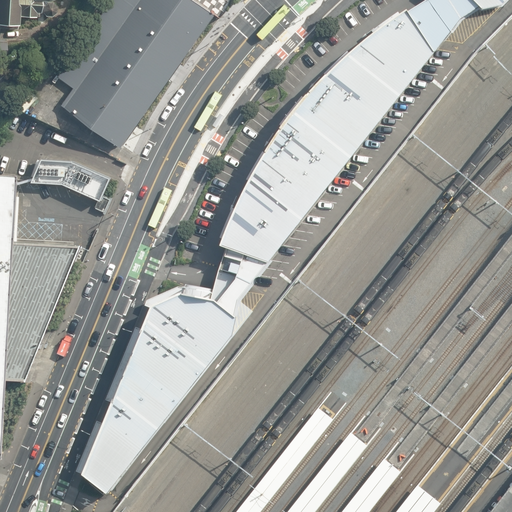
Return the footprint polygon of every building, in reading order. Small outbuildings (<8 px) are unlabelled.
[(0,0),(0,28),(18,29),(19,16),(36,18),(36,17),(40,17),(40,13),(41,11),(42,11),(42,12),(46,17),(52,17),(57,13),(57,7),(53,2),(48,2),(48,1),(51,0),(0,0)] [(74,87),(62,105),(122,147),(134,130),(169,79),(175,72),(180,64),(209,23),(216,14),(196,0),(111,0),(58,76),(74,87)] [(84,477),(109,496),(235,337),(238,320),(237,318),(240,301),(269,265),(270,265),(437,54),(463,21),(481,10),(484,13),(504,9),(511,0),(434,0),(429,3),(410,15),(408,13),(402,17),(399,14),(373,33),(375,36),(364,45),(352,56),(349,52),(325,75),(328,78),(320,86),(315,91),(307,100),(303,97),(281,126),(284,129),(281,132),(282,133),(267,155),(264,153),(247,181),(251,183),(244,198),(238,211),(233,209),(221,239),(225,241),(222,249),(227,251),(215,291),(187,285),(186,289),(179,287),(152,300),(148,301),(146,307),(148,308),(153,310),(144,331),(139,328),(137,328),(107,401),(110,402),(114,404),(106,425),(102,423),(98,421),(77,472),(81,474),(85,475),(84,477)] [(224,117),(219,114),(212,125),(217,128),(224,117)] [(103,197),(112,177),(77,161),(44,157),(40,177),(71,183),(103,197)] [(0,429),(2,378),(28,380),(84,247),(14,241),(17,176),(0,175),(0,429)] [(236,511),(260,511),(333,420),(326,414),(318,408),(236,511)] [(316,511),(368,447),(364,443),(360,440),(354,435),(352,434),(289,511),(316,511)] [(369,511),(401,472),(397,469),(393,466),(388,462),(384,459),(342,511),(369,511)] [(434,511),(441,504),(430,495),(418,485),(397,511),(434,511)]
